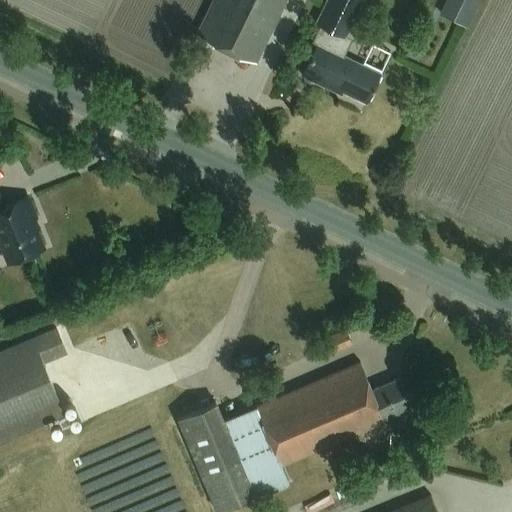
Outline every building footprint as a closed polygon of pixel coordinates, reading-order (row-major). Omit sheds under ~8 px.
[(254,62),(284,0),(210,0),(195,34),(254,62)] [(315,45),(299,76),(330,92),(333,86),(365,102),(378,75),(332,52),(339,36),(343,38),(360,0),(325,0),(314,24),(318,26),(309,43),(315,45)] [(387,68),(393,49),(375,43),(369,62),(387,68)] [(30,221),(34,219),(25,197),(2,207),(0,203),(0,243),(7,261),(41,248),(30,221)] [(0,439),(62,413),(41,363),(64,353),(54,329),(0,351),(0,439)] [(330,353),(353,345),(346,329),(324,337),(330,353)] [(360,362),(223,419),(217,404),(177,420),(216,511),(217,511),(287,482),(280,466),(383,424),(381,421),(396,415),(395,412),(410,405),(399,379),(372,390),(360,362)] [(436,511),(430,496),(390,511),(436,511)]
